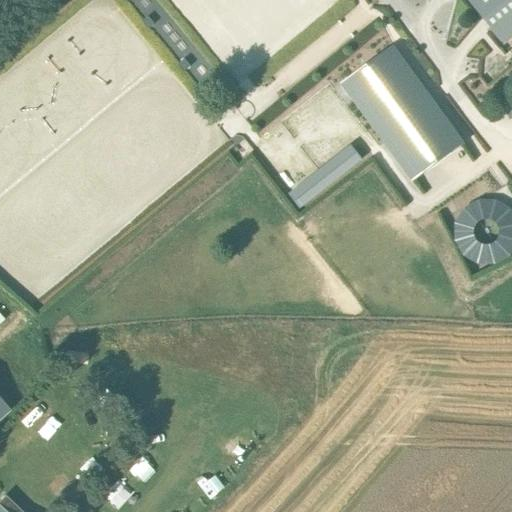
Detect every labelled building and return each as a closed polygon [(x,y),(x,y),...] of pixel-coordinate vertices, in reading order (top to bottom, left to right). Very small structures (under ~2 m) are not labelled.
[(511,0),(469,0),(505,43),(511,37),(511,0)] [(348,79),(341,84),(412,181),(464,143),(424,88),(393,46),(348,79)] [(511,117),(511,107),(503,112),(507,120),(511,117)] [(239,161),(251,151),(242,141),(230,151),(239,161)] [(511,259),(511,236),(511,200),(452,201),(453,260),(511,259)] [(22,443),(32,432),(19,420),(9,430),(22,443)] [(127,466),(147,472),(152,454),(133,448),(127,466)] [(0,470),(9,460),(0,452),(0,470)] [(197,502),(209,491),(197,478),(185,490),(197,502)]
